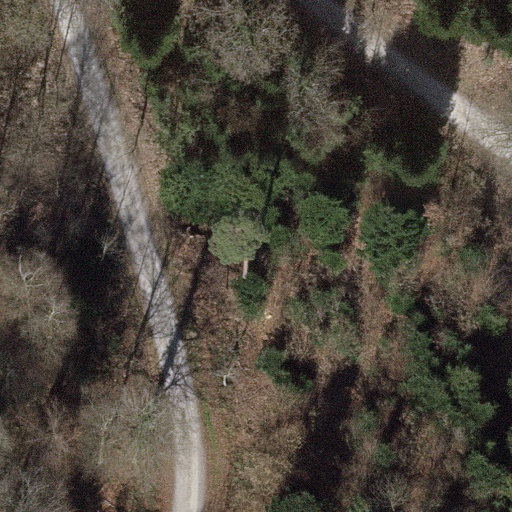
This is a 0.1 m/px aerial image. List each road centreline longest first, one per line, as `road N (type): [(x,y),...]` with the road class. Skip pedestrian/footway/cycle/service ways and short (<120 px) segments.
road 1 (track): [(186,511),(175,368),(65,0)]
road 2 (track): [(511,147),(314,0)]
